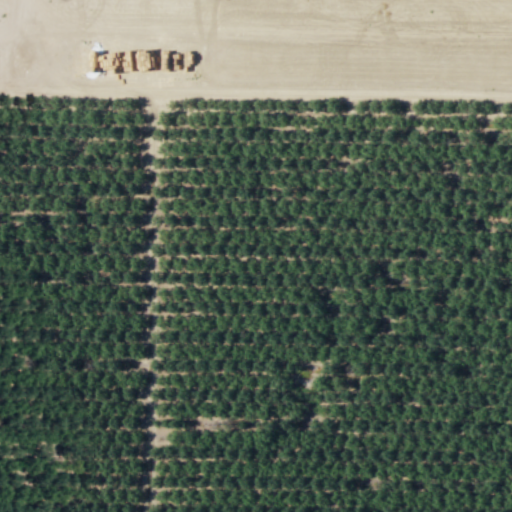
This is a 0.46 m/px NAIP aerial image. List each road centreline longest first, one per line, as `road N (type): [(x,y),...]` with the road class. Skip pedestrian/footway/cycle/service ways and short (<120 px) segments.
road 1 (track): [(511,96),(0,89)]
road 2 (track): [(146,511),(157,91)]
